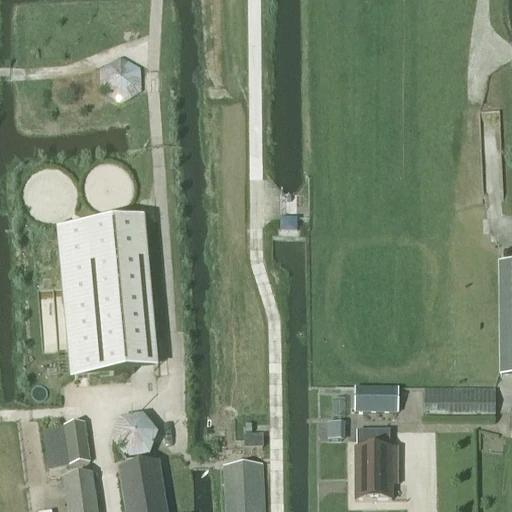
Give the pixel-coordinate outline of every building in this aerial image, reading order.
[(141,96),(141,73),(121,61),(99,73),(100,97),(121,108),(141,96)] [(279,235),(296,235),(296,222),(279,222),(279,235)] [(144,277),(139,226),(60,233),(70,346),(74,381),(89,380),(153,374),(144,277)] [(500,380),(511,379),(511,266),(498,267),(500,380)] [(397,416),(398,393),(354,393),(353,415),(397,416)] [(423,393),(423,416),(495,418),(495,394),(423,393)] [(149,460),(157,438),(142,419),(119,423),(110,446),(125,464),(149,460)] [(343,444),(343,427),(328,426),(328,444),(343,444)] [(69,470),(90,467),(84,427),(42,433),(48,472),(69,470)] [(396,453),(389,453),(389,435),(356,435),(356,454),(354,454),(354,504),(391,504),(391,488),(396,488),(396,453)] [(262,452),(262,440),(243,440),(244,452),(262,452)] [(164,511),(158,468),(118,474),(124,511),(164,511)] [(224,511),(263,511),(261,468),(223,470),(224,511)] [(63,483),(67,511),(96,511),(91,478),(63,483)]
